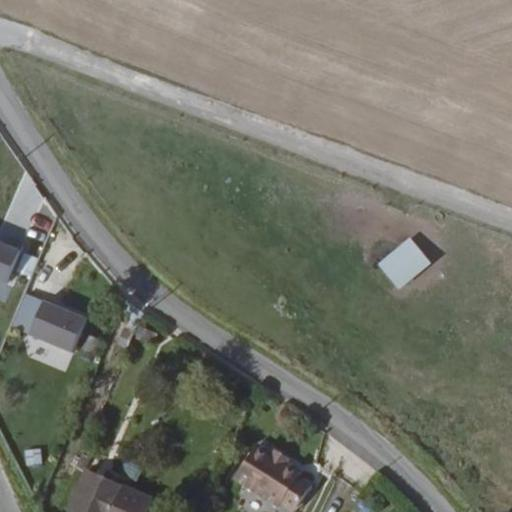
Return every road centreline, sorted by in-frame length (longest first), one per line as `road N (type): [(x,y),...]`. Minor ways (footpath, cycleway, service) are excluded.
road 1 (residential): [(438,511),(314,399),(128,273),(56,197),(0,107)]
road 2 (track): [(511,228),(0,36)]
